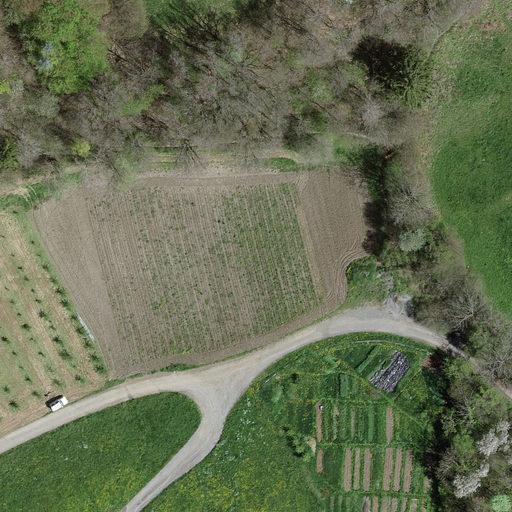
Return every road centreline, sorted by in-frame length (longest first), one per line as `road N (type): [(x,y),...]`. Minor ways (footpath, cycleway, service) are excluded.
road 1 (unclassified): [(206,397),(286,347),(357,325),(430,338),(511,391)]
road 2 (unclassified): [(129,511),(209,432),(206,397)]
road 3 (unclassified): [(0,447),(112,397)]
